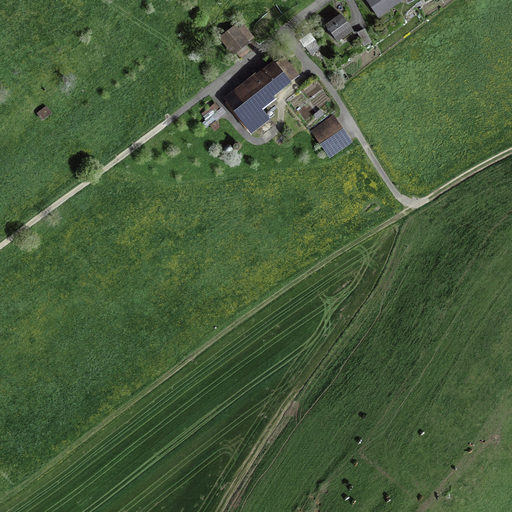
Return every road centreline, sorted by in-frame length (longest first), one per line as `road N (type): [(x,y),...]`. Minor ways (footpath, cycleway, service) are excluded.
road 1 (track): [(418,204),(234,322),(0,501)]
road 2 (track): [(0,247),(197,96)]
road 3 (track): [(418,204),(392,188),(288,25)]
road 4 (residential): [(325,0),(197,96)]
